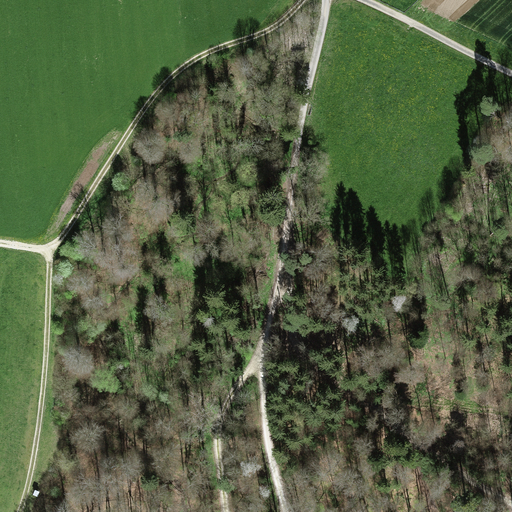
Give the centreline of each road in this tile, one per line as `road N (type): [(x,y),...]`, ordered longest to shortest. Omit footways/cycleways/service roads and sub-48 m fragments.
road 1 (track): [(19,511),(43,435),(54,252),(157,89),(205,53),(287,18),(304,0)]
road 2 (track): [(511,498),(312,364),(296,343),(284,271)]
road 3 (track): [(284,271),(303,104),(325,0)]
road 4 (track): [(259,356),(217,420),(225,511)]
road 5 (track): [(363,0),(511,74)]
road 6 (track): [(215,430),(177,415),(139,356),(145,309)]
road 7 (track): [(286,511),(259,356)]
